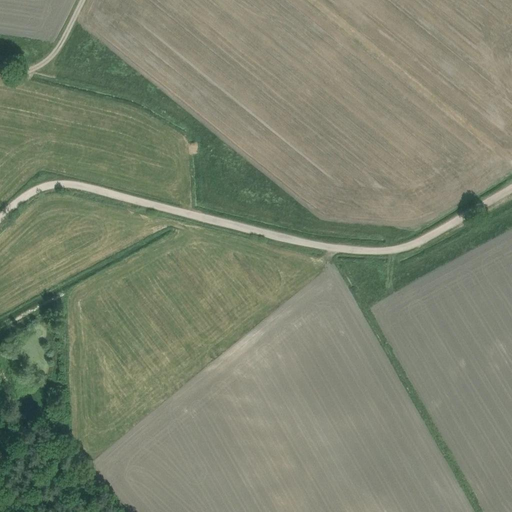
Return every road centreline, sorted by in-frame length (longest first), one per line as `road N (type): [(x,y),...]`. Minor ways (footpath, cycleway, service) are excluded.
road 1 (track): [(0,219),(33,190),(62,183),(294,239),(391,250),(511,187)]
road 2 (track): [(0,72),(32,69),(53,55),(83,0)]
